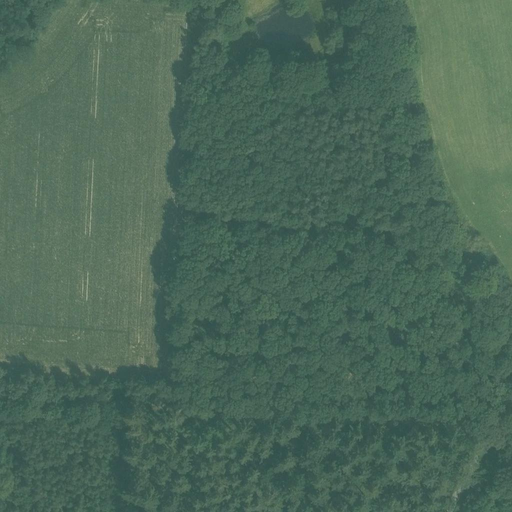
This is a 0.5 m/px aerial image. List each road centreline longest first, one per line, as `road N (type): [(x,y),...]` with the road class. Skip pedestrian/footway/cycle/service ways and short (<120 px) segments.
road 1 (track): [(0,395),(388,416),(509,411)]
road 2 (unclassified): [(451,511),(511,408)]
